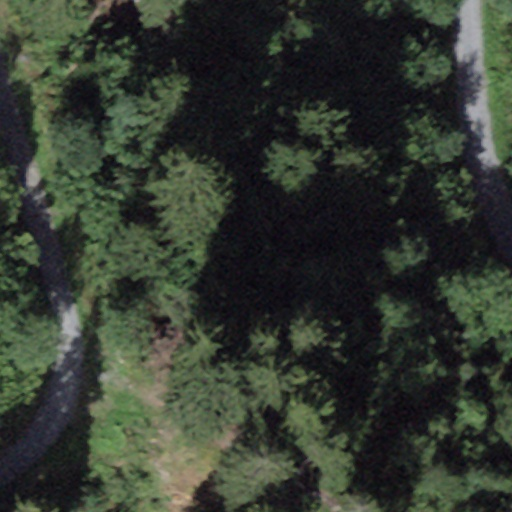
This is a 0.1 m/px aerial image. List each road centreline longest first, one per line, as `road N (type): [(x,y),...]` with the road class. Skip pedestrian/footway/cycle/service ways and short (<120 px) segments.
road 1 (track): [(0,463),(50,422),(61,332),(0,100)]
road 2 (track): [(470,0),(503,216),(511,232)]
